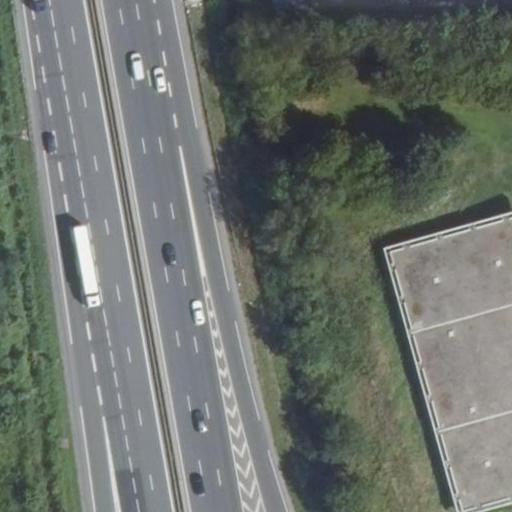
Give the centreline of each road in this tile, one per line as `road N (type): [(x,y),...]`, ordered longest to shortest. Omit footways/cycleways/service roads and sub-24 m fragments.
road 1 (motorway): [(276,511),(185,139),(145,82)]
road 2 (motorway): [(223,511),(145,82)]
road 3 (motorway): [(57,0),(129,408)]
